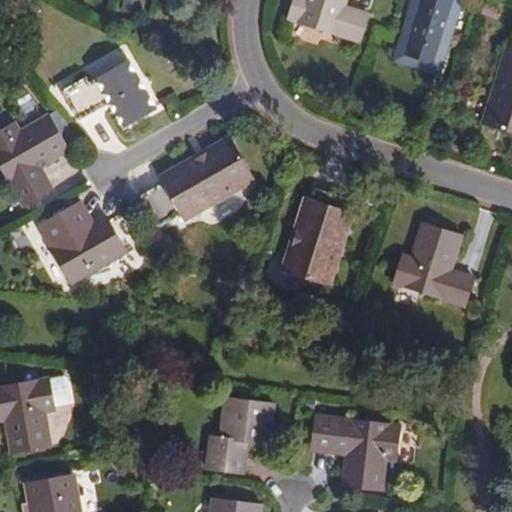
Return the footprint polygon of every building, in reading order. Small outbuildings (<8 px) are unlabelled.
[(361,37),(370,9),(346,1),(346,0),(294,0),(290,14),(361,37)] [(438,66),(459,0),(417,0),(401,54),(438,66)] [(511,41),(510,41),(486,118),(511,126),(511,41)] [(85,77),(61,90),(70,105),(78,119),(110,102),(122,127),(155,108),(129,61),(88,82),(85,77)] [(13,125),(0,132),(0,166),(23,204),(50,188),(39,168),(71,149),(48,114),(16,131),(13,125)] [(213,153),(166,180),(167,181),(143,195),(160,224),(184,211),(187,217),(258,178),(232,135),(210,148),(213,153)] [(163,174),(166,180),(213,153),(210,148),(163,174)] [(295,246),(288,244),(279,271),(329,286),(352,213),(345,211),(349,199),(314,188),(310,200),(295,246)] [(303,198),(288,244),(295,246),(310,200),(303,198)] [(81,201),(39,225),(72,284),(126,251),(105,215),(93,221),(81,201)] [(404,253),(394,282),(466,305),(475,277),(451,269),(461,233),(424,221),(411,256),(404,253)] [(50,376),(0,384),(0,414),(5,414),(10,450),(51,443),(46,407),(55,405),(50,376)] [(274,402),(224,396),(219,438),(210,436),(206,467),(242,472),(246,441),(268,444),(274,402)] [(402,424),(315,414),(311,442),(348,447),(343,484),(382,489),(387,451),(399,452),(402,424)] [(83,511),(77,473),(27,481),(30,501),(26,501),(27,511),(83,511)] [(260,511),(261,504),(213,497),(211,511),(260,511)]
